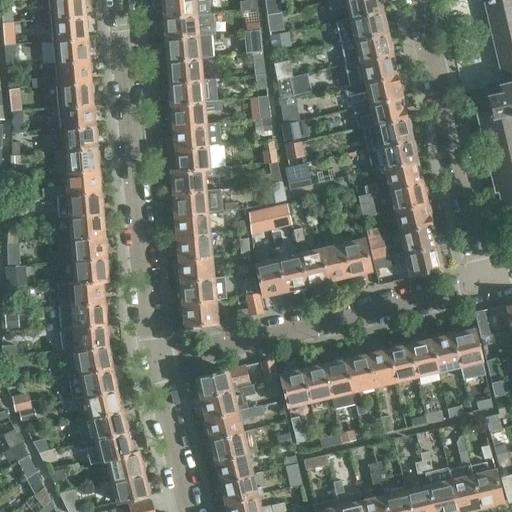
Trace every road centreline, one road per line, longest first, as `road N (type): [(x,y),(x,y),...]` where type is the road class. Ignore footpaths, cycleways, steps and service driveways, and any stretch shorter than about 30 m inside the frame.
road 1 (residential): [(153,363),(119,0)]
road 2 (residential): [(153,363),(479,284)]
road 3 (residential): [(479,284),(413,0)]
road 4 (residential): [(191,511),(153,363)]
